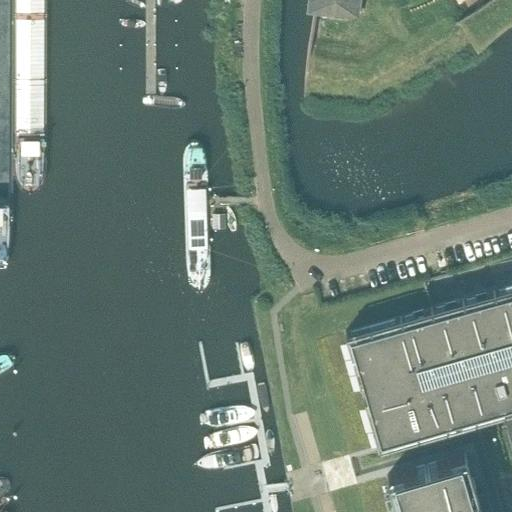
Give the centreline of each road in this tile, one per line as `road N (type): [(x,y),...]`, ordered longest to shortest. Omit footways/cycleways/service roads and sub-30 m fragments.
road 1 (unclassified): [(312,272),(268,218),(252,0)]
road 2 (residential): [(511,214),(312,272)]
